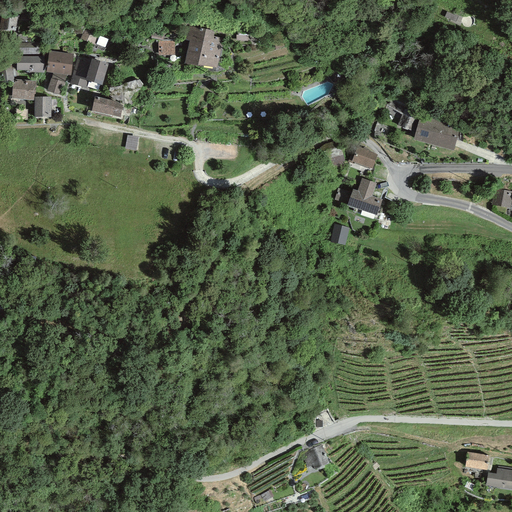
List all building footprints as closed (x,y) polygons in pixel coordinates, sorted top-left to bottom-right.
[(446,21),(458,23),(460,15),(448,12),(446,21)] [(1,14),(0,23),(0,29),(16,32),(18,16),(1,14)] [(214,31),(188,26),(186,40),(189,41),(184,63),(217,70),(224,38),(213,36),(214,31)] [(99,36),(84,30),(80,40),(95,45),(99,36)] [(175,41),(158,41),(158,56),(175,56),(175,41)] [(40,43),(18,42),(18,54),(40,55),(40,43)] [(73,54),(49,51),(46,72),(53,73),(66,75),(71,75),(73,54)] [(44,56),(16,56),(17,70),(29,70),(29,73),(44,72),(44,56)] [(91,61),(78,57),(70,83),(87,88),(89,82),(102,85),(108,64),(91,59),(91,61)] [(14,82),(12,65),(0,65),(0,66),(2,83),(14,82)] [(51,78),(46,91),(60,95),(66,75),(53,73),(51,78)] [(36,81),(15,79),(14,83),(13,83),(11,99),(34,100),(34,94),(35,94),(36,81)] [(115,101),(94,96),(91,111),(120,118),(122,105),(118,102),(115,101)] [(51,97),(34,97),(34,117),(51,117),(51,97)] [(418,120),(402,114),(398,126),(415,132),(418,120)] [(460,126),(420,115),(418,120),(415,132),(413,139),(454,150),(460,126)] [(129,135),(127,148),(138,150),(141,137),(129,135)] [(363,149),(357,146),(355,151),(353,150),(348,162),(354,164),(355,162),(372,169),(377,154),(368,151),(369,149),(364,147),(363,149)] [(344,161),(341,147),(324,151),(328,166),(344,161)] [(376,216),(382,199),(372,196),(376,184),(362,178),(357,191),(353,189),(351,193),(348,204),(347,205),(376,216)] [(511,198),(511,191),(494,188),(491,205),(510,208),(511,198)] [(335,200),(348,204),(351,193),(338,189),(335,200)] [(349,228),(335,224),(331,242),(344,245),(349,228)] [(328,410),(311,417),(316,430),(334,423),(328,410)] [(313,465),(314,469),(329,463),(326,455),(322,445),(301,454),(307,468),(313,465)] [(489,455),(467,451),(464,467),(487,471),(489,455)] [(487,473),(486,486),(511,489),(511,468),(498,466),(497,468),(496,474),(487,473)]
